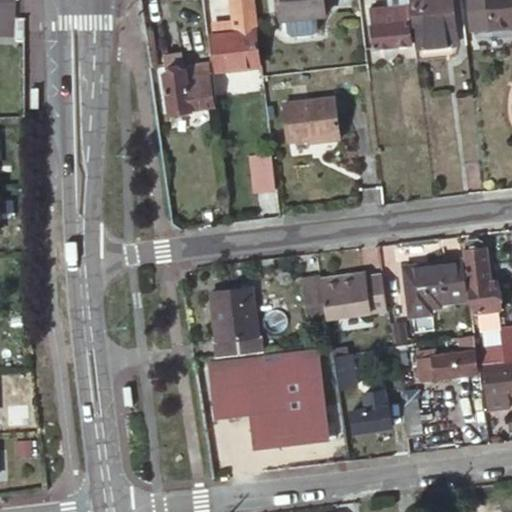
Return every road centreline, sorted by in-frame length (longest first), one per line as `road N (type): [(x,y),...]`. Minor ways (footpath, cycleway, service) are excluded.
road 1 (residential): [(511,205),(83,256)]
road 2 (residential): [(511,460),(109,509)]
road 3 (secondary): [(109,509),(83,256)]
road 4 (secondary): [(80,221),(93,214),(98,0)]
road 5 (secondary): [(61,0),(69,212),(80,221)]
